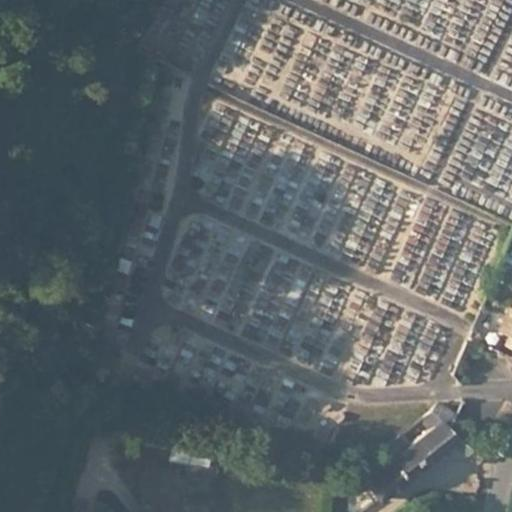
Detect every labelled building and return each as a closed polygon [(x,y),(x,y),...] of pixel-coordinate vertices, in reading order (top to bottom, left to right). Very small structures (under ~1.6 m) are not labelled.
[(501,340),(511,345),(511,304),(510,310),(511,310),(511,315),(505,332),(501,340)] [(494,327),(505,332),(511,315),(511,310),(510,310),(503,307),(494,327)] [(434,404),(428,411),(444,426),(451,419),(434,404)] [(367,482),(384,501),(448,448),(457,453),(464,442),(458,438),(444,426),(428,411),(416,421),(423,430),(406,443),(399,435),(382,448),(392,460),(367,482)] [(464,442),(457,453),(466,458),(473,447),(464,442)] [(477,465),(486,455),(473,447),(466,458),(477,465)] [(227,465),(228,450),(185,448),(185,463),(227,465)]
